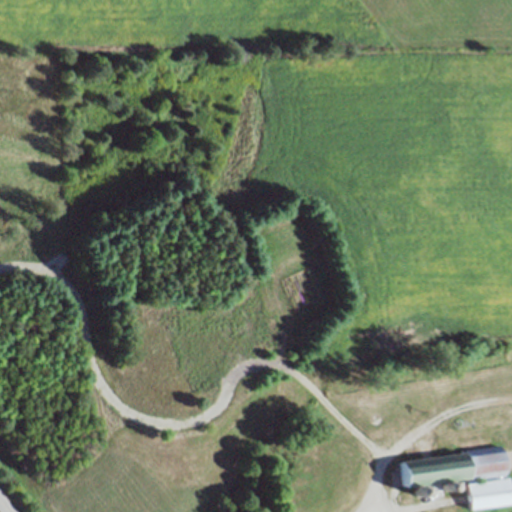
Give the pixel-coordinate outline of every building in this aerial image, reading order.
[(270,286),(278,316),(260,321),(251,291),(270,286)] [(248,329),(244,352),(215,347),(209,380),(174,374),(178,347),(168,345),(172,327),(181,329),(183,318),(193,320),(191,329),(198,331),(199,324),(206,326),(206,322),(248,329)] [(456,478),(495,471),(491,447),(452,454),(456,478)] [(456,478),(452,454),(390,464),(394,488),(456,478)] [(499,483),(503,507),(473,511),(460,511),(457,490),(499,483)]
